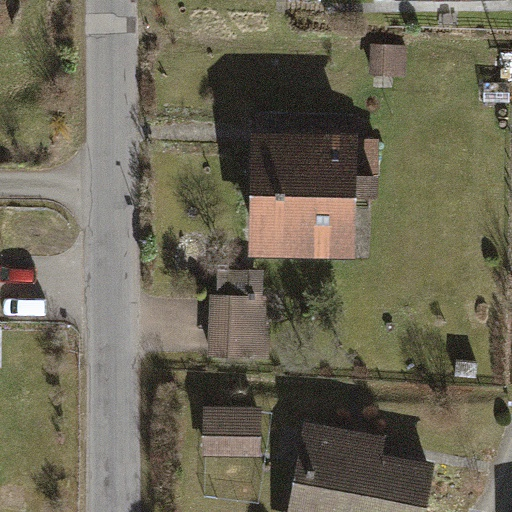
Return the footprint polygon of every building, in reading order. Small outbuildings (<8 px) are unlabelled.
[(511,0),(396,0),(397,26),(511,24),(511,0)] [(408,58),(374,59),(375,91),(410,90),(408,58)] [(376,142),(254,140),(252,255),(375,256),(376,142)] [(270,301),(210,300),(208,363),(268,365),(270,301)] [(262,459),(264,406),(208,405),(207,457),(262,459)] [(389,440),(305,426),(291,511),(426,511),(434,467),(385,459),(389,440)]
